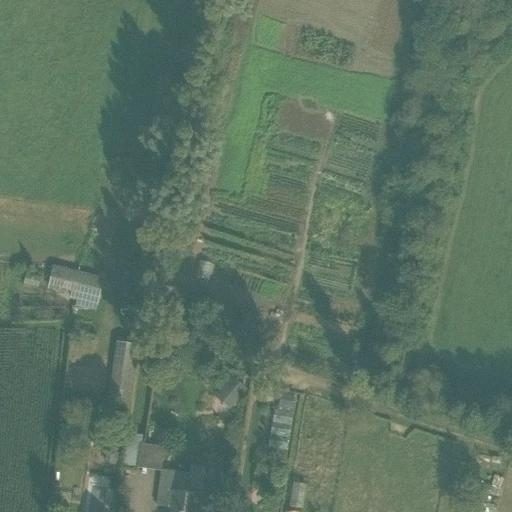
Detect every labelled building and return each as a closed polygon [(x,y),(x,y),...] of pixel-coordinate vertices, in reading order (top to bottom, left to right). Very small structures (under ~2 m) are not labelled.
[(70,299),(93,304),(97,305),(103,282),(76,276),(53,270),(48,291),(67,295),(68,293),(71,294),(70,299)] [(161,306),(169,294),(161,289),(154,301),(161,306)] [(124,425),(128,394),(135,345),(116,343),(105,422),(124,425)] [(221,390),(236,404),(247,392),(232,378),(221,390)] [(293,398),(281,396),(279,406),(292,408),(293,398)] [(134,466),(162,469),(164,447),(136,445),(134,466)] [(120,454),(105,452),(104,464),(118,466),(120,454)] [(207,511),(199,511),(204,478),(162,472),(157,506),(170,508),(169,511),(207,511)]
